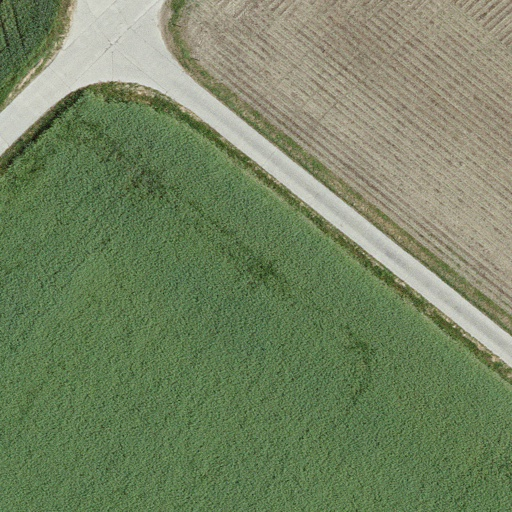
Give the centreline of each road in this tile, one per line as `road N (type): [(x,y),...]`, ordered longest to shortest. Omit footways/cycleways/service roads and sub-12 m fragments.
road 1 (track): [(511,352),(112,29),(101,0)]
road 2 (unclassified): [(144,0),(0,140)]
